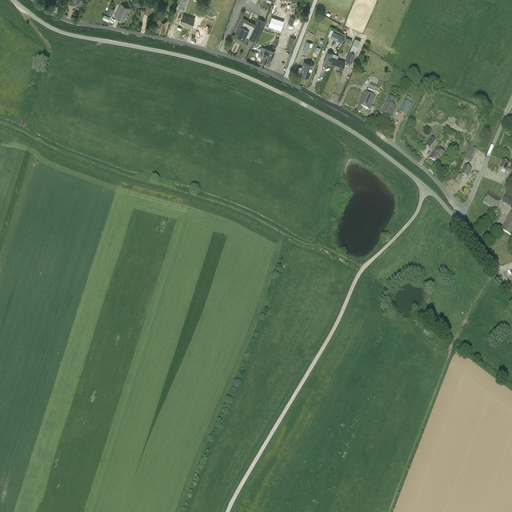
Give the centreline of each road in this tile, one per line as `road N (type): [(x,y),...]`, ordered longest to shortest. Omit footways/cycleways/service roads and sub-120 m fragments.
road 1 (unclassified): [(464,211),(360,119),(284,80),(165,38),(69,22),(33,0)]
road 2 (unclassified): [(425,187),(355,133),(243,75),(53,29),(12,0)]
road 3 (track): [(364,266),(201,192),(35,140),(0,117)]
road 4 (track): [(227,511),(364,266)]
road 5 (track): [(18,4),(48,45),(30,109),(35,140)]
road 6 (unclassified): [(464,211),(511,100)]
